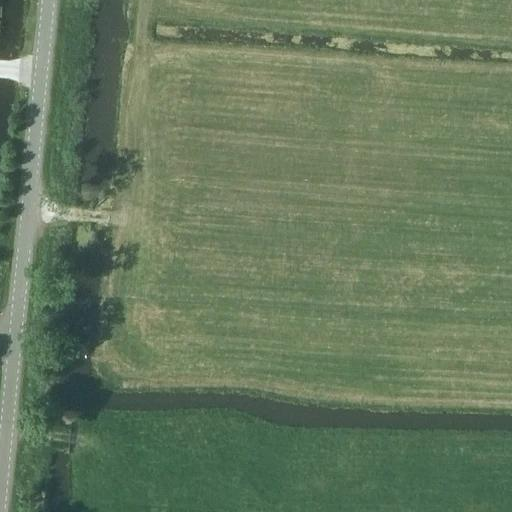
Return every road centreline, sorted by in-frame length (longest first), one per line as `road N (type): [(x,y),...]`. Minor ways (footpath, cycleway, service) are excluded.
road 1 (unclassified): [(0,496),(48,0)]
road 2 (track): [(322,0),(303,217),(25,210)]
